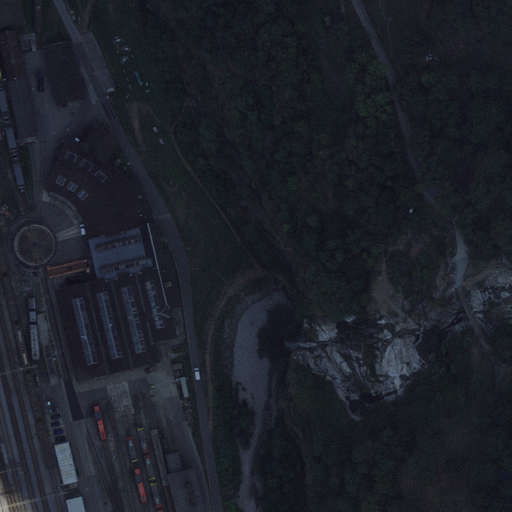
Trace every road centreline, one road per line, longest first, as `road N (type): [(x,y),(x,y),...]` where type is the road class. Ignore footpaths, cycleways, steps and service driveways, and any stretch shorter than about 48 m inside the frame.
road 1 (unknown): [(96,83),(51,141),(39,185),(74,241),(76,254),(52,283),(50,299),(99,511)]
road 2 (unclassified): [(57,0),(180,262)]
